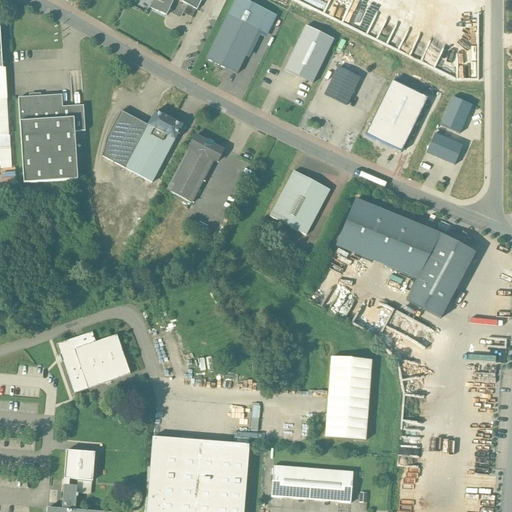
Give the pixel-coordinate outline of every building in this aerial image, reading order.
[(154,0),(150,8),(169,18),(171,12),(184,18),(186,13),(195,17),(203,0),(154,0)] [(259,30),(228,15),(206,60),(224,69),(237,75),(259,30)] [(334,40),(306,27),(284,71),(312,84),(334,40)] [(359,80),(338,69),(324,96),(346,107),(359,80)] [(428,99),(391,82),(365,136),(402,154),(428,99)] [(63,96),(18,98),(23,184),(78,181),(75,132),(85,132),(84,106),(64,107),(63,96)] [(439,124),(459,132),(471,104),(451,96),(439,124)] [(7,99),(0,99),(0,149),(10,149),(7,99)] [(155,108),(147,124),(122,112),(109,138),(105,157),(154,182),(184,122),(155,108)] [(227,150),(196,134),(167,190),(194,204),(215,162),(219,164),(227,150)] [(463,147),(434,134),(426,154),(454,166),(463,147)] [(10,149),(0,149),(0,156),(1,169),(11,168),(10,149)] [(332,190),(295,171),(272,217),(309,236),(332,190)] [(419,278),(406,301),(441,320),(477,254),(442,235),(350,201),(334,247),(419,278)] [(94,332),(54,347),(74,399),(132,377),(117,337),(99,344),(94,332)] [(374,359),(331,355),(324,439),(367,442),(374,359)] [(245,511),(251,446),(155,439),(149,511),(78,511),(80,488),(68,487),(69,476),(91,478),(93,452),(67,450),(63,510),(49,509),(49,511),(245,511)] [(353,473),(273,467),(271,498),(350,504),(353,473)]
